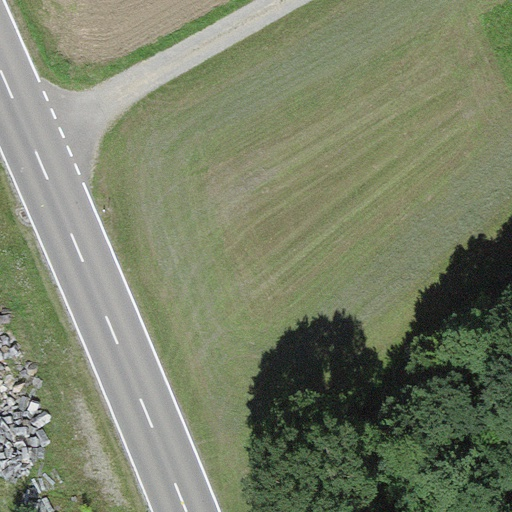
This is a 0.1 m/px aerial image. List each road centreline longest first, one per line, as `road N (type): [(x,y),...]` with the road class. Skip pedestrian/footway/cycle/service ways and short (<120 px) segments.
road 1 (primary): [(187,511),(0,63)]
road 2 (track): [(33,141),(289,0)]
